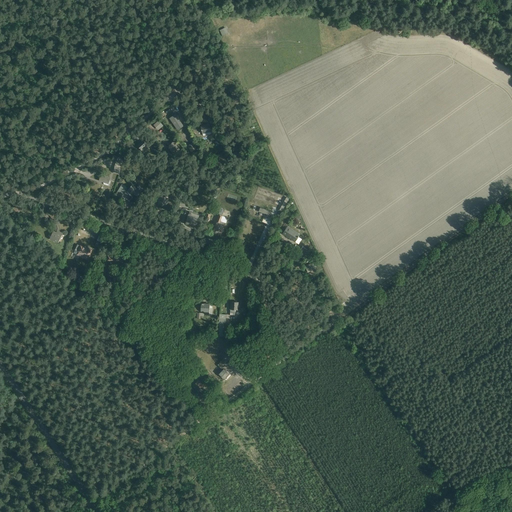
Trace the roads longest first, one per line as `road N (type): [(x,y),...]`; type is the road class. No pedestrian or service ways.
road 1 (track): [(201,420),(500,202)]
road 2 (unclassified): [(340,318),(212,257),(18,194)]
road 3 (residential): [(18,194),(109,149),(209,64)]
road 4 (unclassified): [(97,511),(0,364)]
road 5 (unknown): [(201,420),(91,503)]
